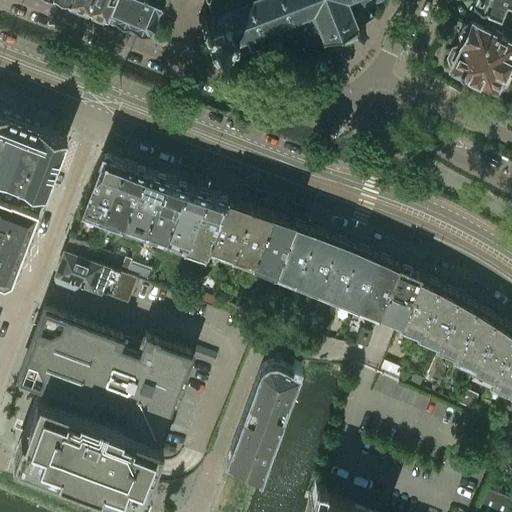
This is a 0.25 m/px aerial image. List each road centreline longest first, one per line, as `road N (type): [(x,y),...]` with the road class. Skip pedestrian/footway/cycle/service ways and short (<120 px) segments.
road 1 (residential): [(196,511),(259,344),(277,338),(373,356),(429,219)]
road 2 (residential): [(356,91),(322,103),(269,98),(22,0)]
road 3 (tertiary): [(429,219),(104,95)]
road 4 (residential): [(21,312),(104,95)]
road 5 (residential): [(511,186),(396,125),(356,91)]
road 6 (residential): [(511,142),(374,76)]
road 7 (residential): [(0,460),(133,511)]
